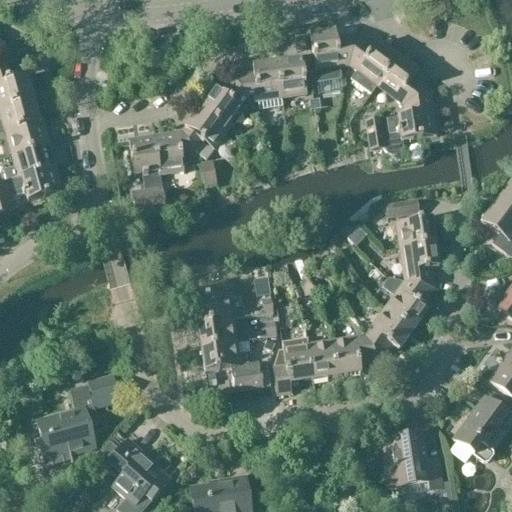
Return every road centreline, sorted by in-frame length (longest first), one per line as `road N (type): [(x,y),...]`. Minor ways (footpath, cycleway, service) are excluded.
road 1 (residential): [(462,206),(454,220),(463,297),(449,319),(456,342),(404,400),(208,434),(186,429),(149,392),(98,213)]
road 2 (residential): [(98,213),(83,94),(89,11)]
road 3 (tertiary): [(255,0),(134,16),(89,11)]
road 4 (residential): [(454,107),(448,73),(381,19),(379,0)]
